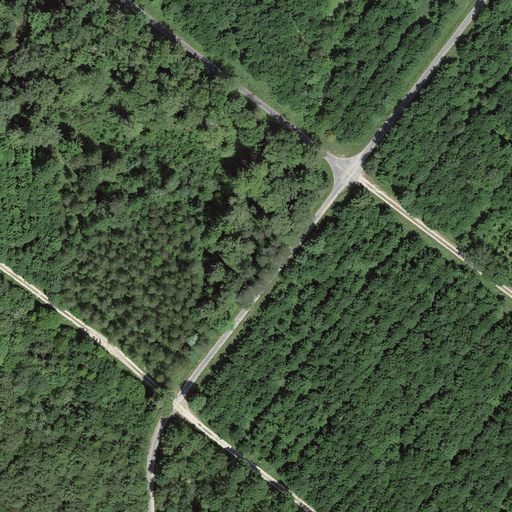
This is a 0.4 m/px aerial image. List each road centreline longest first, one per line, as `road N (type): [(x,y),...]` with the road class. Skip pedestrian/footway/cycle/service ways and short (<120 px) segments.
road 1 (track): [(151,511),(161,420),(349,174)]
road 2 (track): [(312,511),(116,347),(0,267)]
road 3 (track): [(121,0),(349,174)]
road 4 (track): [(349,174),(484,0)]
road 5 (track): [(349,174),(511,294)]
